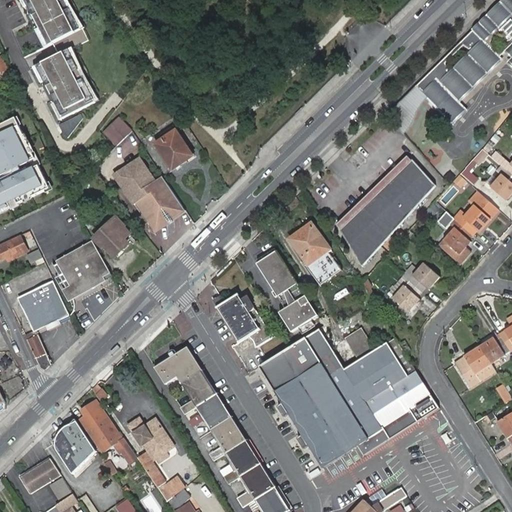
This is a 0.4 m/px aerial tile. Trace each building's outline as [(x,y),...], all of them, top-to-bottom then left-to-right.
[(65,0),(24,0),(48,46),(54,43),(60,56),(38,67),(65,118),(95,102),(68,50),(86,41),(65,0)] [(449,70),(450,69),(447,63),(444,60),(417,86),(426,97),(452,123),(467,109),(459,101),(502,59),(500,58),(507,51),(511,55),(511,59),(510,61),(511,62),(511,25),(511,24),(511,23),(511,0),(505,0),(461,43),(465,46),(470,50),(472,48),(475,52),(452,74),(449,70)] [(461,43),(444,60),(447,63),(465,46),(461,43)] [(0,57),(0,73),(9,71),(5,62),(4,63),(2,57),(0,57)] [(414,89),(395,107),(405,117),(396,125),(406,137),(410,123),(414,114),(419,106),(424,98),(426,97),(417,86),(414,89)] [(395,107),(388,114),(395,121),(402,114),(395,107)] [(18,117),(0,123),(0,182),(1,185),(0,185),(0,212),(50,188),(18,117)] [(134,131),(121,118),(106,133),(118,146),(134,131)] [(156,144),(173,170),(193,156),(174,127),(166,133),(168,135),(156,144)] [(473,172),(488,156),(483,151),(461,174),(474,185),(480,179),(473,172)] [(341,229),(412,161),(409,157),(338,225),(341,229)] [(168,214),(181,203),(164,178),(156,182),(141,159),(129,168),(131,170),(118,178),(135,205),(138,204),(155,231),(161,226),(160,224),(161,220),(165,216),(167,217),(169,215),(168,214)] [(363,267),(436,186),(413,160),(412,161),(341,229),(340,230),(363,267)] [(116,176),(118,178),(131,170),(129,168),(116,176)] [(511,173),(508,170),(503,175),(492,187),(507,200),(511,194),(511,173)] [(492,187),(503,175),(502,174),(491,186),(492,187)] [(438,200),(446,207),(469,182),(461,175),(438,200)] [(462,212),(455,219),(473,234),(477,229),(478,230),(483,225),(484,226),(491,218),(498,210),(479,192),(471,202),(473,203),(476,207),(467,216),(463,213),(462,212)] [(161,226),(183,207),(181,203),(168,214),(169,215),(167,217),(165,216),(161,220),(160,224),(161,226)] [(473,203),(463,213),(467,216),(476,207),(473,203)] [(117,217),(95,239),(103,246),(104,245),(115,256),(129,243),(124,239),(130,233),(123,226),(125,225),(117,217)] [(483,225),(478,230),(480,232),(492,219),(491,218),(484,226),(483,225)] [(455,227),(456,228),(445,241),(460,254),(466,259),(472,252),(467,248),(465,245),(469,240),(468,239),(473,234),(455,219),(451,224),(455,227)] [(291,237),(309,264),(307,265),(321,285),(343,269),(329,250),(330,249),(311,222),(291,237)] [(445,241),(456,228),(455,227),(444,240),(445,241)] [(31,232),(24,235),(28,246),(36,243),(31,232)] [(28,250),(21,235),(0,244),(0,259),(6,257),(12,254),(14,257),(28,250)] [(105,281),(112,277),(97,249),(94,244),(61,263),(73,285),(77,292),(103,278),(105,281)] [(32,265),(43,259),(40,252),(28,257),(32,265)] [(308,304),(309,303),(277,252),(257,265),(264,276),(263,281),(268,282),(274,292),(276,291),(278,295),(277,296),(285,310),(279,314),(291,333),(316,317),(308,304)] [(413,275),(415,276),(425,264),(424,262),(413,275)] [(415,276),(409,282),(422,292),(426,287),(427,288),(432,283),(433,284),(439,276),(425,264),(415,276)] [(432,283),(427,288),(430,290),(441,277),(439,276),(433,284),(432,283)] [(77,292),(73,285),(66,289),(72,299),(105,282),(105,281),(103,278),(77,292)] [(367,279),(361,283),(373,299),(379,295),(367,279)] [(35,329),(69,313),(59,292),(54,282),(21,298),(35,329)] [(422,292),(409,282),(405,287),(395,299),(408,311),(415,305),(414,303),(419,298),(418,297),(422,292)] [(395,299),(405,287),(404,285),(393,297),(395,299)] [(238,338),(241,343),(257,333),(265,345),(276,338),(269,327),(267,328),(249,299),(244,303),(240,296),(227,304),(224,298),(221,300),(218,305),(221,308),(238,338)] [(421,300),(419,298),(414,303),(415,305),(408,311),(410,313),(421,300)] [(358,360),(376,349),(362,326),(344,337),(358,360)] [(328,344),(319,329),(298,342),(308,357),(328,344)] [(508,334),(503,337),(511,350),(511,329),(508,333),(508,334)] [(46,370),(52,364),(36,330),(32,333),(33,336),(27,339),(40,367),(46,370)] [(404,351),(396,336),(387,342),(407,375),(417,370),(404,351)] [(495,336),(481,345),(482,347),(490,342),(491,343),(497,339),(495,336)] [(511,351),(511,350),(503,337),(498,340),(497,339),(491,343),(490,342),(482,347),(483,348),(493,364),(507,355),(511,351)] [(408,410),(432,395),(417,370),(407,375),(387,342),(376,349),(358,360),(344,369),(328,344),(308,357),(270,381),(324,468),(384,430),(382,426),(408,410)] [(482,347),(481,345),(465,356),(466,357),(475,352),(476,353),(483,348),(482,347)] [(187,347),(153,369),(164,387),(179,378),(198,365),(187,347)] [(475,352),(466,357),(468,360),(458,366),(466,380),(493,364),(483,348),(476,353),(475,352)] [(507,355),(493,364),(494,365),(508,356),(507,355)] [(493,364),(466,380),(470,386),(497,370),(494,365),(493,364)] [(183,384),(203,372),(198,365),(179,378),(183,384)] [(217,395),(203,372),(183,384),(193,400),(182,408),(185,414),(186,415),(187,415),(198,408),(217,395)] [(98,384),(94,388),(98,395),(104,389),(98,384)] [(501,390),(510,404),(511,403),(511,393),(507,386),(501,390)] [(224,407),(217,395),(198,408),(201,412),(200,413),(201,415),(191,421),(194,426),(206,419),(224,407)] [(224,407),(206,419),(213,430),(232,418),(224,407)] [(417,424),(408,410),(382,426),(384,430),(391,441),(417,424)] [(511,437),(511,414),(500,423),(506,432),(508,431),(511,437)] [(89,430),(103,451),(117,442),(122,449),(126,446),(120,437),(121,436),(117,430),(119,429),(116,424),(114,425),(109,417),(89,430)] [(222,447),(211,454),(214,460),(215,461),(216,460),(227,453),(246,441),(232,418),(213,430),(221,443),(220,444),(222,447)] [(149,432),(146,427),(140,420),(129,427),(143,448),(145,446),(156,461),(175,447),(160,425),(149,432)] [(157,420),(146,427),(149,432),(160,425),(157,420)] [(97,452),(77,421),(76,424),(73,424),(69,427),(60,435),(58,438),(57,439),(57,449),(59,452),(60,452),(73,474),(97,452)] [(509,439),(511,437),(508,431),(506,432),(500,423),(499,424),(509,439)] [(236,469),(225,476),(229,483),(230,484),(243,476),(261,464),(246,441),(227,453),(235,465),(234,466),(236,469)] [(139,447),(134,449),(138,455),(142,452),(139,447)] [(338,470),(351,461),(347,455),(333,463),(338,470)] [(51,459),(21,478),(32,494),(62,475),(51,459)] [(105,464),(111,473),(113,472),(115,474),(117,473),(110,462),(105,464)] [(154,463),(146,468),(160,489),(167,484),(167,483),(154,463)] [(250,490),(238,498),(243,506),(244,507),(245,507),(258,499),(276,488),(261,464),(243,476),(250,487),(248,488),(250,490)] [(64,478),(53,486),(61,499),(72,491),(64,478)] [(160,489),(169,503),(177,498),(175,495),(187,487),(181,479),(169,486),(167,484),(160,489)] [(382,511),(386,508),(407,495),(402,487),(381,500),(376,503),(372,505),(366,499),(354,511),(382,511)] [(288,511),(290,511),(276,488),(258,499),(265,511),(263,511),(288,511)] [(186,490),(174,501),(181,509),(193,497),(186,490)] [(79,501),(74,494),(58,505),(62,511),(79,501)] [(136,511),(129,500),(118,508),(120,511),(136,511)] [(417,511),(418,511),(416,509),(412,502),(397,511),(417,511)]
